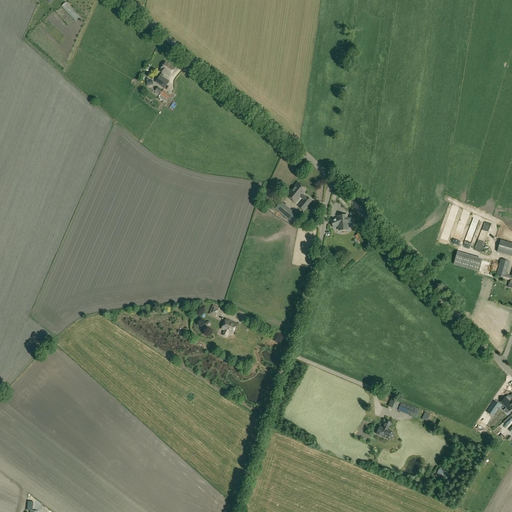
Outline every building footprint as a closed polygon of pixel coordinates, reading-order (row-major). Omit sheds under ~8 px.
[(176,68),(166,61),(161,69),(160,71),(162,73),(160,75),(155,82),(164,88),(169,81),(162,76),(165,72),(170,76),(176,68)] [(163,90),(163,91),(160,95),(159,98),(166,103),(168,100),(171,96),(163,90)] [(298,182),(286,196),(295,204),(301,197),(304,200),(299,206),(304,211),(312,201),(307,197),(306,197),(303,194),(304,194),(307,190),(298,182)] [(283,215),(293,224),(298,217),(288,209),(283,215)] [(344,217),(344,218),(341,218),(341,217),(331,221),(334,228),(339,225),(339,226),(341,228),(343,228),(346,228),(347,226),(348,225),(353,226),(355,219),(344,217)] [(357,238),(361,242),(364,240),(360,235),(358,233),(355,236),(357,238)] [(511,255),(511,243),(501,240),(497,252),(511,255)] [(481,260),(457,253),(454,265),(478,271),(481,260)] [(501,259),(496,277),(510,281),(508,287),(511,288),(511,274),(511,277),(506,276),(510,262),(501,259)] [(216,318),(217,315),(219,310),(220,308),(213,305),(209,314),(216,318)] [(233,334),(238,324),(227,319),(222,329),(224,330),(222,335),(227,338),(229,332),(233,334)] [(511,409),(511,404),(509,401),(506,398),(506,397),(501,402),(504,405),(507,409),(506,410),(508,412),(509,411),(509,412),(511,409)] [(388,406),(396,410),(400,402),(391,398),(388,406)] [(492,416),(500,404),(496,401),(488,413),(492,416)] [(416,408),(400,402),(396,410),(412,417),(416,408)] [(412,417),(416,419),(420,409),(416,407),(416,408),(412,417)] [(430,415),(425,412),(422,419),(427,421),(430,415)] [(386,420),(383,427),(379,426),(376,434),(379,435),(378,436),(380,436),(381,436),(383,437),(383,438),(385,438),(388,439),(391,431),(388,430),(391,422),(386,420)]
